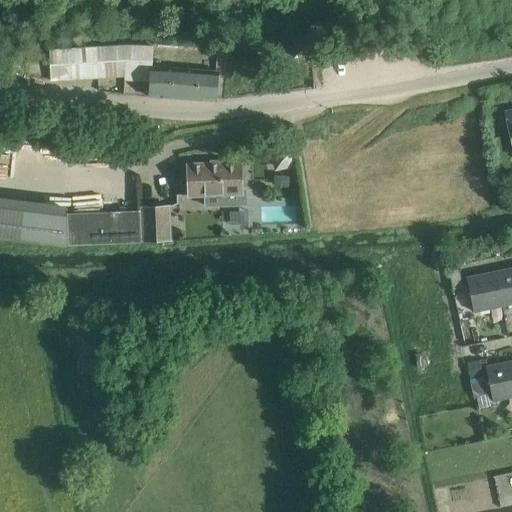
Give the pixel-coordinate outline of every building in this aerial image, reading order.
[(291,26),(292,1),(278,1),(278,26),(291,26)] [(50,49),(50,54),(51,81),(124,76),(123,81),(151,82),(150,97),(214,101),(216,71),(152,67),(153,45),(50,49)] [(292,148),(272,152),(275,171),(295,168),(292,148)] [(246,189),(241,189),(240,163),(187,165),(188,195),(203,195),(205,197),(205,206),(223,205),(247,204),(246,189)] [(0,236),(73,246),(137,243),(135,210),(68,213),(67,209),(0,200),(0,236)] [(135,209),(135,210),(137,243),(171,241),(170,206),(135,209)] [(511,245),(502,248),(504,257),(511,255),(511,245)] [(458,264),(447,266),(451,282),(461,280),(458,264)] [(511,303),(511,267),(495,271),(502,306),(511,303)] [(502,306),(495,271),(466,277),(473,312),(502,306)] [(466,363),(470,379),(482,377),(479,360),(466,363)] [(511,396),(511,360),(485,366),(492,401),(511,396)] [(81,375),(87,401),(97,399),(91,373),(81,375)] [(485,381),(471,383),(474,398),(477,397),(488,395),(485,381)] [(488,395),(477,397),(479,408),(490,406),(488,395)]
